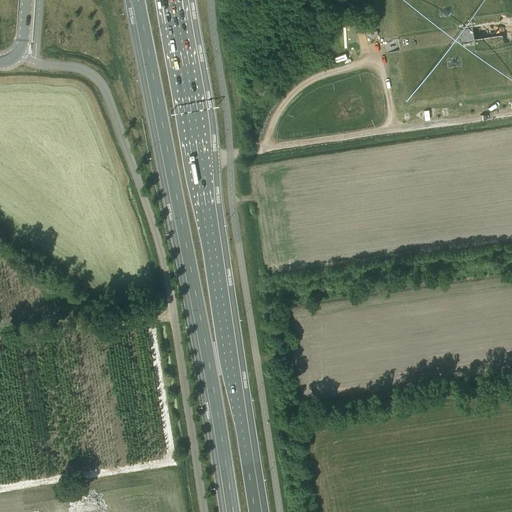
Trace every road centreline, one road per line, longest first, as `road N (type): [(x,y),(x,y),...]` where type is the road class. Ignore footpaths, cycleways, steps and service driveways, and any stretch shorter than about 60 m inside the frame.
road 1 (primary): [(138,0),(232,511)]
road 2 (primary): [(256,511),(171,0)]
